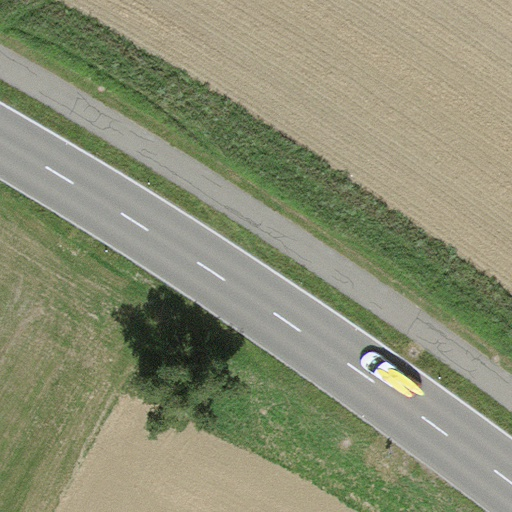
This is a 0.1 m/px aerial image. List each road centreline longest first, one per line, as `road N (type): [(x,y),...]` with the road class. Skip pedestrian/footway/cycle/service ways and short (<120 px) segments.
road 1 (primary): [(511,485),(391,389),(0,143)]
road 2 (track): [(0,61),(511,383)]
